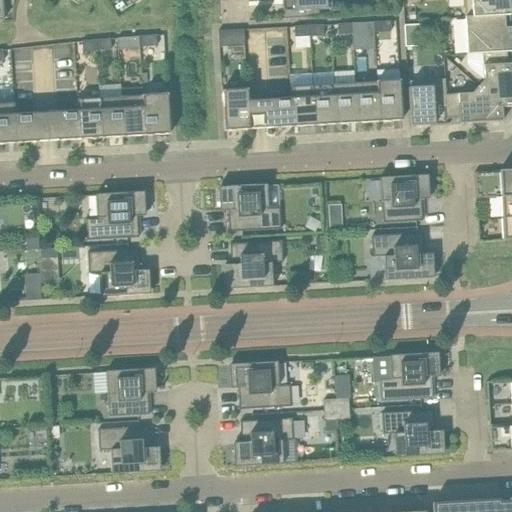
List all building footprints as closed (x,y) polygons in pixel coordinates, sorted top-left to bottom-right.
[(330,0),(264,0),(249,1),(249,2),(283,0),(282,0),(288,0),(289,12),(331,9),(330,0)] [(463,0),(464,19),(504,17),(510,16),(509,11),(508,6),(510,6),(509,5),(508,0),(463,0)] [(505,28),(504,17),(464,19),(467,55),(482,54),(506,52),(511,52),(511,42),(511,33),(510,28),(505,28)] [(390,32),(390,21),(374,22),(374,33),(390,32)] [(366,23),(351,24),(352,34),(366,33),(366,23)] [(337,24),(338,35),(352,34),(351,24),(337,24)] [(323,25),(308,26),(309,37),(323,36),(323,25)] [(418,25),(404,26),(404,34),(419,34),(418,25)] [(294,27),(295,38),(309,37),(308,26),(294,27)] [(286,29),(272,29),(272,47),(287,46),(286,29)] [(244,46),(243,30),(218,31),(219,47),(244,46)] [(419,34),(404,34),(405,47),(420,46),(419,34)] [(156,35),(139,37),(139,47),(157,46),(156,35)] [(124,38),(125,48),(139,47),(139,37),(124,38)] [(110,39),(96,40),(97,51),(111,50),(110,39)] [(81,42),(82,52),(97,51),(96,40),(81,42)] [(483,80),(477,87),(501,108),(511,107),(511,63),(507,64),(506,52),(482,54),(483,80)] [(444,104),(445,95),(445,79),(407,82),(409,127),(414,127),(414,126),(419,126),(419,127),(420,127),(429,126),(434,126),(433,104),(444,104)] [(377,82),(379,122),(401,121),(399,81),(377,82)] [(379,122),(377,82),(355,83),(357,124),(379,122)] [(355,83),(333,85),(336,125),(357,124),(355,83)] [(336,125),(333,85),(311,86),(314,126),(336,125)] [(314,126),(311,86),(290,87),(290,99),(292,127),(314,126)] [(471,93),(445,95),(444,104),(445,119),(458,119),(458,124),(502,122),(501,108),(477,87),(471,93)] [(142,88),(122,89),(125,137),(147,136),(145,96),(142,96),(142,88)] [(125,137),(122,89),(120,89),(121,97),(100,98),(102,139),(125,137)] [(251,102),(251,101),(248,101),(247,90),(221,91),(224,131),(253,130),(253,128),(250,129),(249,116),(248,103),(251,102)] [(167,94),(145,96),(147,136),(169,135),(167,94)] [(102,139),(100,98),(77,100),(78,111),(80,140),(102,139)] [(290,99),(268,100),(270,129),(292,127),(290,99)] [(270,129),(268,100),(258,101),(251,101),(251,102),(248,103),(249,116),(250,129),(253,128),(253,130),(259,129),(264,129),(270,129)] [(0,104),(0,144),(16,144),(14,115),(14,103),(0,104)] [(80,140),(78,111),(55,113),(57,141),(80,140)] [(46,113),(36,114),(38,142),(47,142),(57,141),(55,113),(46,113)] [(36,114),(14,115),(16,144),(38,142),(36,114)] [(501,197),(511,196),(511,170),(499,171),(501,197)] [(501,197),(499,171),(487,172),(489,199),(500,198),(500,197),(501,197)] [(489,199),(487,172),(473,173),(475,200),(489,199)] [(427,176),(380,179),(382,223),(422,221),(421,199),(428,199),(427,176)] [(229,232),(280,229),(279,208),(267,209),(266,185),(219,188),(220,211),(227,210),(229,232)] [(143,193),(139,193),(96,195),(97,219),(85,219),(86,241),(138,238),(137,216),(144,215),(143,193)] [(511,196),(501,197),(500,197),(500,198),(501,219),(511,218),(511,196)] [(511,240),(511,218),(501,219),(502,241),(511,240)] [(384,256),(385,280),(432,277),(431,254),(424,255),(423,233),(371,236),(372,257),(384,256)] [(327,235),(316,236),(316,238),(318,238),(318,252),(327,252),(327,235)] [(26,238),(26,250),(38,249),(38,237),(26,238)] [(225,289),(272,286),(270,263),(282,262),(281,241),(229,244),(231,266),(223,266),(225,289)] [(39,249),(39,259),(56,258),(56,248),(39,249)] [(140,271),(139,250),(87,252),(88,274),(100,273),(102,296),(149,294),(148,271),(140,271)] [(40,273),(24,274),(26,300),(41,299),(40,273)] [(390,356),(372,357),(373,380),(379,380),(380,401),(432,398),(431,377),(438,376),(437,354),(390,356)] [(276,363),(229,365),(230,388),(238,388),(239,409),(291,407),(289,385),(277,386),(276,363)] [(153,370),(106,372),(109,417),(149,415),(147,393),(155,392),(153,370)] [(346,400),(335,401),(336,410),(346,409),(346,400)] [(336,410),(335,401),(325,401),(325,410),(336,410)] [(347,418),(346,409),(336,410),(336,418),(347,418)] [(336,418),(336,410),(325,410),(326,419),(336,418)] [(433,410),(381,413),(382,434),(394,433),(396,457),(443,454),(441,431),(434,431),(433,410)] [(235,466),(282,464),(281,440),(293,440),(291,418),(239,421),(241,443),(233,443),(235,466)] [(511,423),(502,424),(503,451),(511,450),(511,423)] [(503,451),(502,424),(488,425),(490,452),(503,451)] [(151,448),(149,427),(97,430),(98,451),(110,450),(112,473),(159,471),(158,448),(151,448)] [(511,511),(511,498),(431,503),(431,511),(511,511)]
